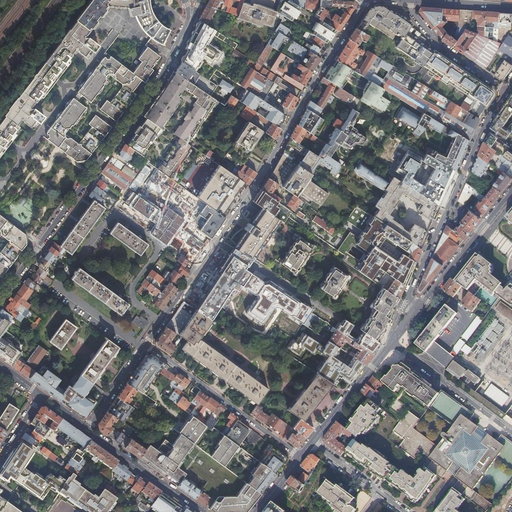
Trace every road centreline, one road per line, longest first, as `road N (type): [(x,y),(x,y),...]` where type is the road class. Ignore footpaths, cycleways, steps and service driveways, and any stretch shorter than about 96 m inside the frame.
road 1 (residential): [(145,343),(265,169),(363,0)]
road 2 (residential): [(176,49),(0,297)]
road 3 (tertiary): [(503,90),(406,293),(417,308)]
road 4 (residential): [(145,343),(299,456)]
road 5 (tertiary): [(417,308),(511,190)]
road 6 (residential): [(391,342),(511,432)]
road 7 (residential): [(86,428),(202,511)]
road 8 (residential): [(410,0),(438,45),(503,90)]
road 9 (tertiary): [(310,443),(391,342)]
